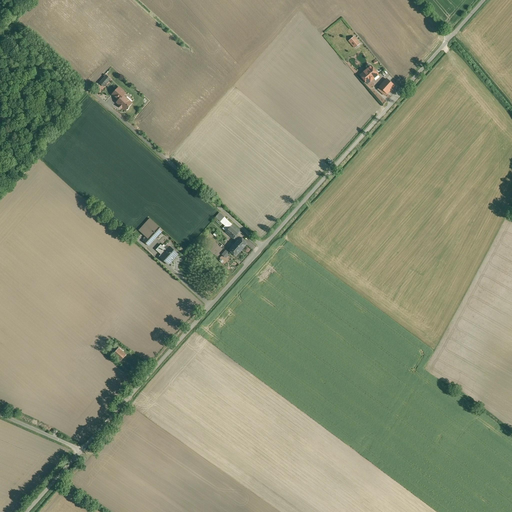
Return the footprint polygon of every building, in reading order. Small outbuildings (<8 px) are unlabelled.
[(349,41),(355,48),(360,44),(354,37),(349,41)] [(371,66),(360,75),(367,84),(378,74),(371,66)] [(106,75),(100,83),(104,87),(111,79),(106,75)] [(387,79),(380,87),(387,93),(394,86),(387,79)] [(113,94),(119,100),(123,95),(123,96),(125,94),(119,88),(113,94)] [(120,105),(119,106),(121,108),(122,107),(126,110),(128,110),(129,108),(129,107),(132,103),(123,96),(123,95),(119,100),(117,102),(120,105)] [(220,214),(215,221),(219,225),(222,223),(228,228),(231,225),(220,214)] [(163,230),(150,219),(139,230),(147,237),(143,241),(149,246),(163,230)] [(240,232),(232,225),(230,227),(238,234),(240,232)] [(238,234),(230,227),(226,232),(233,239),(237,235),(238,234)] [(242,238),(241,239),(237,235),(233,239),(237,242),(230,250),(236,256),(247,244),(245,242),(246,241),(242,238)] [(161,245),(156,250),(161,254),(159,256),(169,265),(178,254),(170,247),(167,250),(161,245)] [(119,349),(114,355),(121,362),(126,355),(119,349)]
